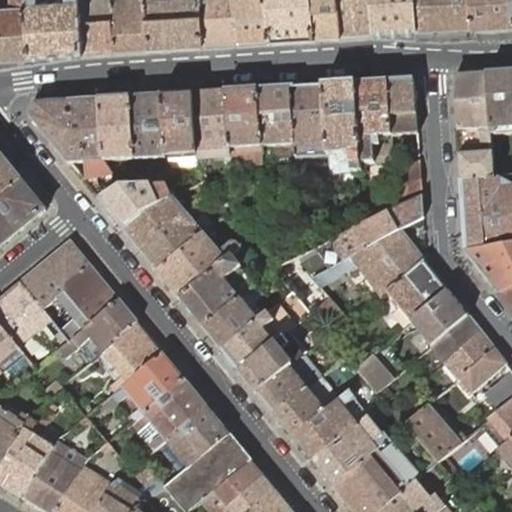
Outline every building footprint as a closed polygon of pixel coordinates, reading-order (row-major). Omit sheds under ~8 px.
[(0,55),(33,54),(30,12),(29,0),(3,0),(0,3),(0,6),(1,8),(0,9),(0,55)] [(84,18),(82,0),(29,0),(30,12),(33,54),(84,50),(84,18)] [(82,0),(84,18),(84,50),(117,48),(114,0),(82,0)] [(114,0),(117,48),(150,47),(146,0),(114,0)] [(146,0),(150,47),(204,43),(201,0),(146,0)] [(234,0),(201,0),(204,43),(241,41),(240,14),(236,14),(234,0)] [(267,0),(234,0),(236,14),(240,14),(241,41),(271,39),(268,10),(267,0)] [(312,0),(267,0),(268,10),(271,39),(316,36),(312,1),(312,0)] [(312,0),(312,1),(316,36),(342,34),(338,0),(312,0)] [(338,0),(342,34),(374,32),(371,0),(338,0)] [(416,0),(371,0),(374,32),(418,29),(416,0)] [(416,0),(418,29),(474,26),(472,0),(416,0)] [(511,0),(472,0),(474,26),(511,23),(511,0)] [(511,73),(488,75),(493,136),(511,134),(511,73)] [(493,136),(488,75),(455,78),(459,131),(460,156),(462,181),(496,179),(494,155),(493,136)] [(415,81),(389,83),(391,119),(392,137),(419,135),(418,116),(415,81)] [(389,83),(356,84),(361,164),(375,163),(394,162),(392,137),(391,119),(389,83)] [(356,84),(324,86),(327,137),(329,155),(329,157),(351,156),(352,172),(362,171),(361,164),(356,84)] [(324,86),(292,88),(295,139),(295,147),(296,157),(300,156),(329,155),(327,137),(324,86)] [(263,149),(264,169),(274,167),(273,162),(296,161),(296,157),(295,147),(295,139),(292,88),(258,91),(263,149)] [(231,150),(263,149),(258,91),(226,92),(231,150)] [(226,92),(194,95),(198,153),(231,150),(226,92)] [(169,158),(198,156),(198,153),(194,95),(163,97),(166,157),(169,158)] [(132,99),(135,159),(166,157),(163,97),(132,99)] [(104,161),(135,159),(132,99),(100,101),(104,161)] [(83,179),(88,186),(95,181),(92,177),(94,177),(113,173),(104,161),(100,101),(70,103),(72,138),(86,138),(87,162),(87,178),(83,179)] [(70,163),(87,162),(86,138),(72,138),(70,103),(35,105),(31,115),(70,163)] [(263,149),(231,150),(231,159),(232,166),(263,164),(263,149)] [(0,199),(22,182),(0,154),(0,199)] [(351,156),(329,157),(330,173),(352,172),(351,156)] [(395,176),(396,210),(424,196),(421,164),(395,176)] [(511,178),(496,179),(462,181),(467,252),(511,245),(511,178)] [(47,211),(22,182),(0,199),(0,248),(47,211)] [(112,186),(116,191),(123,187),(119,182),(112,186)] [(101,200),(124,229),(142,215),(169,200),(163,185),(152,185),(123,187),(116,191),(107,196),(101,200)] [(330,241),(318,247),(330,268),(332,267),(343,262),(401,231),(425,219),(424,196),(396,210),(366,224),(335,239),(330,241)] [(124,229),(141,250),(189,216),(173,198),(169,200),(142,215),(124,229)] [(141,250),(159,272),(204,234),(189,216),(141,250)] [(419,254),(401,231),(343,262),(332,267),(338,275),(356,264),(383,299),(387,294),(426,262),(419,254)] [(159,272),(180,298),(232,257),(237,252),(242,248),(238,244),(237,243),(237,242),(236,242),(235,242),(234,242),(233,242),(233,243),(232,243),(231,243),(231,244),(230,244),(229,245),(220,252),(204,234),(159,272)] [(71,242),(21,283),(43,310),(60,297),(65,292),(61,288),(90,265),(71,242)] [(511,245),(467,252),(501,294),(511,289),(511,245)] [(180,298),(205,328),(241,298),(256,286),(251,280),(241,268),(235,262),(241,258),(237,252),(232,257),(180,298)] [(449,292),(426,262),(387,294),(412,323),(449,292)] [(121,302),(90,265),(61,288),(65,292),(84,315),(60,331),(70,343),(73,342),(102,316),(121,302)] [(276,269),(280,274),(285,271),(280,265),(276,269)] [(332,267),(330,268),(312,278),(320,287),(338,275),(332,267)] [(21,283),(0,299),(0,325),(20,349),(53,322),(48,316),(43,310),(21,283)] [(511,289),(501,294),(511,308),(511,289)] [(305,307),(311,314),(318,308),(330,299),(324,292),(305,307)] [(469,317),(449,292),(412,323),(428,344),(423,349),(426,353),(432,348),(469,317)] [(60,297),(43,310),(48,316),(64,302),(60,297)] [(205,328),(222,350),(259,321),(241,298),(205,328)] [(318,308),(337,330),(338,329),(348,320),(330,299),(318,308)] [(70,343),(59,352),(65,360),(79,349),(80,347),(92,338),(104,354),(114,346),(112,344),(137,323),(121,302),(102,316),(73,342),(70,343)] [(362,310),(354,316),(357,320),(365,313),(362,310)] [(222,350),(240,372),(275,344),(264,330),(275,322),(268,313),(264,317),(259,321),(222,350)] [(483,334),(469,317),(432,348),(431,349),(445,365),(483,334)] [(164,355),(137,323),(112,344),(114,346),(104,354),(101,357),(111,370),(115,366),(129,384),(164,355)] [(0,371),(3,374),(25,356),(22,352),(20,349),(0,325),(0,371)] [(496,350),(483,334),(445,365),(459,381),(460,380),(496,350)] [(240,372),(258,393),(293,366),(304,357),(286,335),(282,338),(275,344),(240,372)] [(92,338),(80,347),(94,363),(101,357),(104,354),(92,338)] [(376,356),(395,376),(405,366),(386,347),(376,356)] [(507,365),(496,350),(460,380),(471,394),(507,365)] [(185,381),(164,355),(129,384),(125,387),(113,396),(119,403),(131,394),(141,408),(131,416),(136,422),(137,421),(146,413),(185,381)] [(258,393),(276,415),(311,388),(322,379),(304,357),(293,366),(258,393)] [(366,381),(377,394),(387,386),(392,382),(372,358),(357,369),(366,381)] [(511,402),(511,375),(488,396),(496,407),(501,412),(511,402)] [(276,415),(294,437),(329,410),(340,401),(322,379),(311,388),(276,415)] [(208,410),(185,381),(146,413),(137,421),(142,428),(152,420),(164,435),(150,446),(155,453),(162,447),(171,440),(208,410)] [(59,385),(45,397),(49,402),(51,402),(65,392),(62,388),(59,385)] [(395,395),(387,386),(377,394),(385,404),(395,395)] [(49,402),(31,419),(30,420),(25,426),(0,468),(0,484),(23,499),(54,448),(39,438),(49,423),(48,422),(54,415),(51,414),(57,407),(59,409),(71,399),(65,392),(51,402),(49,402)] [(294,437),(314,462),(360,426),(369,418),(355,401),(355,400),(350,393),(340,401),(329,410),(294,437)] [(511,402),(501,412),(491,420),(479,430),(484,437),(497,425),(505,435),(508,439),(511,442),(511,441),(511,402)] [(88,406),(81,412),(86,418),(93,413),(88,406)] [(0,468),(25,426),(30,420),(31,419),(20,413),(16,419),(0,408),(0,468)] [(408,426),(440,464),(467,441),(462,436),(454,442),(426,409),(407,426),(408,426)] [(230,436),(208,410),(171,440),(193,467),(230,436)] [(92,424),(86,418),(81,423),(86,429),(92,424)] [(314,462),(334,487),(380,450),(390,441),(384,434),(383,435),(369,418),(360,426),(314,462)] [(252,463),(230,436),(193,467),(165,489),(183,511),(192,511),(203,503),(215,494),(252,463)] [(390,441),(380,450),(411,487),(418,481),(422,478),(391,441),(390,441)] [(467,441),(440,464),(455,481),(461,477),(483,458),(467,441)] [(511,443),(511,442),(501,450),(511,463),(511,443)] [(114,450),(109,444),(102,449),(105,453),(110,453),(114,450)] [(54,448),(23,499),(43,511),(55,511),(81,471),(83,466),(54,448)] [(334,487),(354,511),(380,511),(411,487),(380,450),(334,487)] [(118,483),(113,486),(111,488),(96,511),(137,511),(142,508),(148,502),(165,489),(160,482),(144,462),(131,472),(144,487),(136,494),(118,483)] [(264,478),(252,463),(215,494),(203,503),(209,511),(222,511),(227,508),(264,478)] [(81,471),(55,511),(96,511),(111,488),(113,486),(83,466),(81,471)] [(455,481),(459,485),(464,481),(461,477),(455,481)] [(251,511),(276,492),(264,478),(227,508),(222,511),(251,511)] [(380,511),(429,511),(435,507),(442,501),(437,494),(432,499),(418,481),(411,487),(380,511)] [(291,511),(276,492),(251,511),(291,511)] [(429,511),(438,511),(443,509),(445,511),(453,504),(447,497),(442,501),(435,507),(429,511)]
